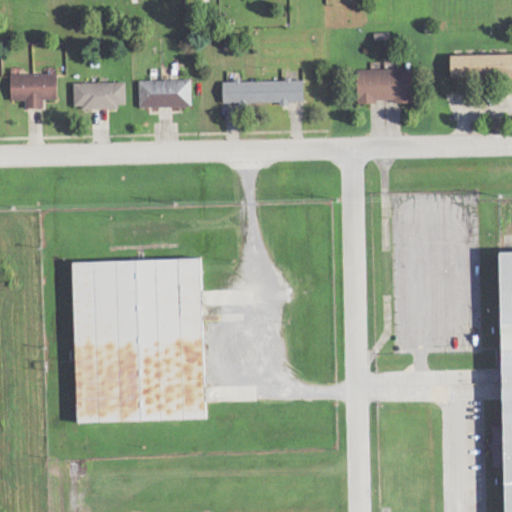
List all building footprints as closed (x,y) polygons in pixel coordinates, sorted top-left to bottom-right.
[(511,55),(453,56),(453,79),(511,78),(511,55)] [(414,103),(413,70),(359,70),(359,103),(414,103)] [(45,101),(59,100),(58,74),(12,76),(13,101),(27,101),(27,110),(45,110),(45,101)] [(141,108),(193,108),(193,81),(140,82),(141,108)] [(305,81),(224,82),(224,105),(305,104),(305,81)] [(128,109),(127,83),(75,84),(75,110),(128,109)] [(208,421),(203,260),(75,264),(80,424),(208,421)]
